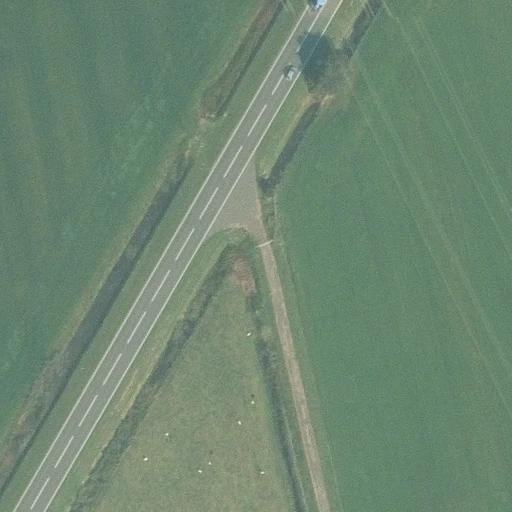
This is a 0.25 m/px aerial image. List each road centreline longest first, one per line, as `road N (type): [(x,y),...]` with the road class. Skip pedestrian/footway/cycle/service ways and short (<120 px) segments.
road 1 (secondary): [(28,511),(327,0)]
road 2 (track): [(324,511),(263,245),(250,218),(215,191)]
